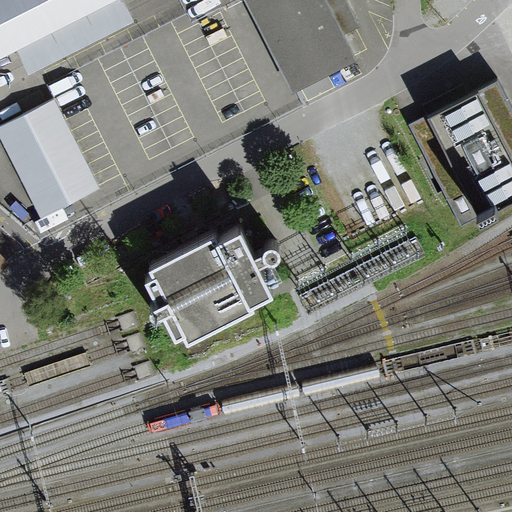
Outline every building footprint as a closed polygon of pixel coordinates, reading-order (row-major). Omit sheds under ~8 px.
[(0,0),(0,53),(106,0),(0,0)] [(244,0),(293,96),(357,65),(324,0),(244,0)] [(511,107),(497,79),(409,124),(461,224),(480,215),(498,205),(511,198),(511,107)] [(52,99),(0,124),(0,141),(37,216),(95,187),(52,99)] [(184,331),(187,337),(255,303),(253,299),(274,289),(259,261),(268,257),(273,257),(276,256),(278,254),(280,252),(281,249),(280,244),(278,242),(274,240),(268,240),(266,241),(264,243),(263,246),(254,250),(241,224),(216,236),(213,230),(150,262),(154,269),(144,274),(158,300),(152,303),(151,306),(151,309),(153,312),(155,314),(158,314),(163,312),(175,335),(184,331)]
